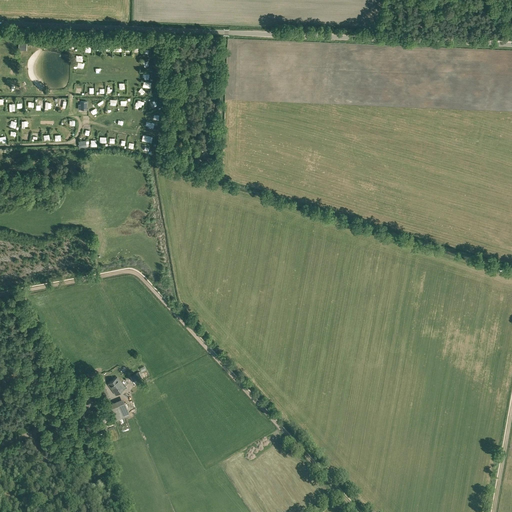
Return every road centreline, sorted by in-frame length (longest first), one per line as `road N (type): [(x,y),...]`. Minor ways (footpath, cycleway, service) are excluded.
road 1 (unclassified): [(511,44),(0,24)]
road 2 (track): [(0,295),(137,274),(356,511)]
